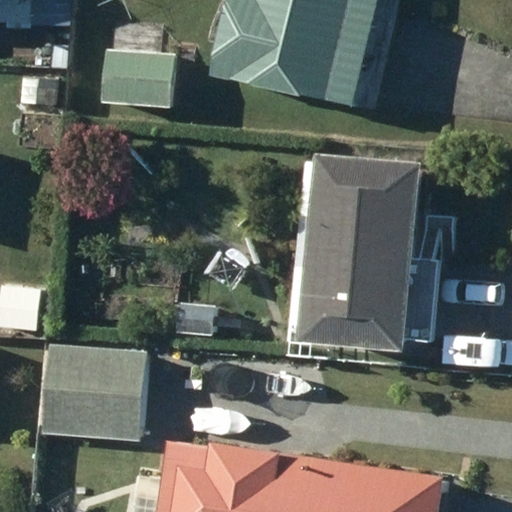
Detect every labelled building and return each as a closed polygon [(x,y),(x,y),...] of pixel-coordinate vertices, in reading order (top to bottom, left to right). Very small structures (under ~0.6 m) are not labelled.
[(7,0),(7,20),(80,23),(81,0),(7,0)] [(245,0),(233,71),(379,97),(396,0),(245,0)] [(119,100),(188,104),(192,52),(123,47),(119,100)] [(328,305),(326,335),(430,343),(443,153),(333,145),(331,172),(312,170),(309,213),(333,215),(329,265),(304,263),(301,303),(328,305)] [(45,289),(1,285),(0,292),(0,330),(40,335),(45,289)] [(176,326),(226,332),(230,303),(180,297),(176,326)] [(511,332),(449,330),(448,369),(511,372),(511,332)] [(53,430),(154,436),(160,350),(58,343),(53,430)] [(465,511),(471,468),(236,437),(235,444),(183,437),(172,511),(465,511)]
